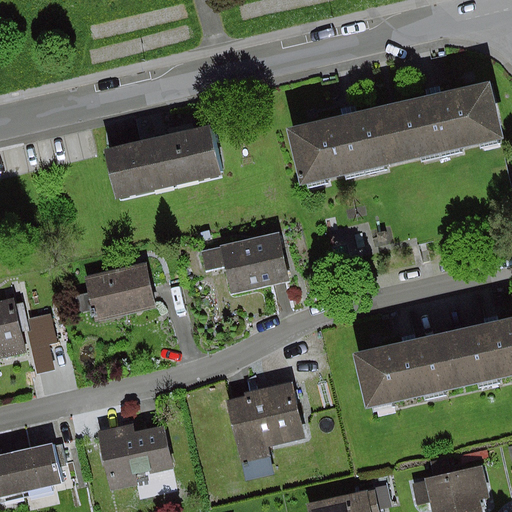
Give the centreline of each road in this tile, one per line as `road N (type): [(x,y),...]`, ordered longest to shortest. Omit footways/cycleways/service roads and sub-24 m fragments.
road 1 (residential): [(0,419),(201,372),(339,308),(511,269)]
road 2 (residential): [(0,126),(511,8)]
